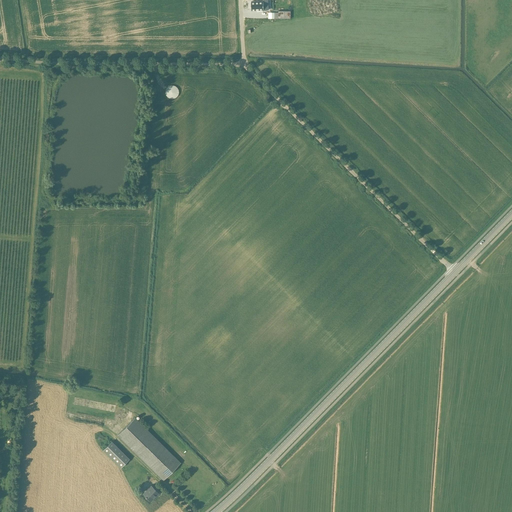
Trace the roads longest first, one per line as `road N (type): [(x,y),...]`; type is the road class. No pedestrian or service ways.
road 1 (tertiary): [(455,272),(217,511)]
road 2 (unclassified): [(455,272),(243,63)]
road 3 (unclassified): [(243,63),(0,57)]
